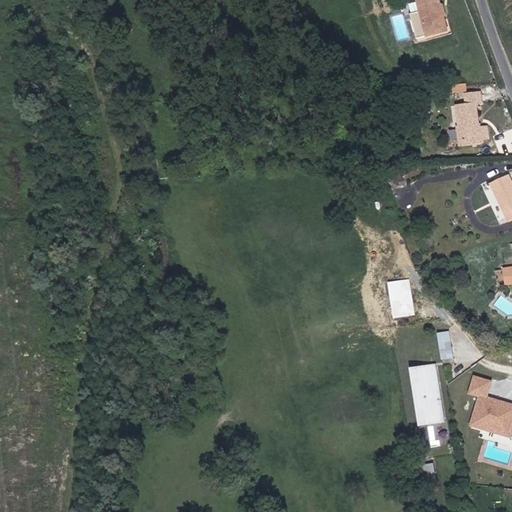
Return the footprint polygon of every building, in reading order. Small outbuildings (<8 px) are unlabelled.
[(443,0),(437,0),(423,4),(430,28),(420,31),(427,53),(456,45),(451,30),(448,31),(445,23),(449,22),(443,0)] [(489,140),(482,141),(481,116),(487,116),(486,104),(466,105),(467,116),(458,117),(459,153),(490,152),(489,140)] [(498,233),(511,230),(511,201),(509,183),(489,187),(498,233)] [(438,332),(443,359),(455,357),(451,330),(438,332)] [(419,426),(445,423),(435,365),(410,368),(419,426)] [(470,394),(479,396),(471,426),(511,436),(511,401),(490,396),(494,379),(475,374),(470,394)]
